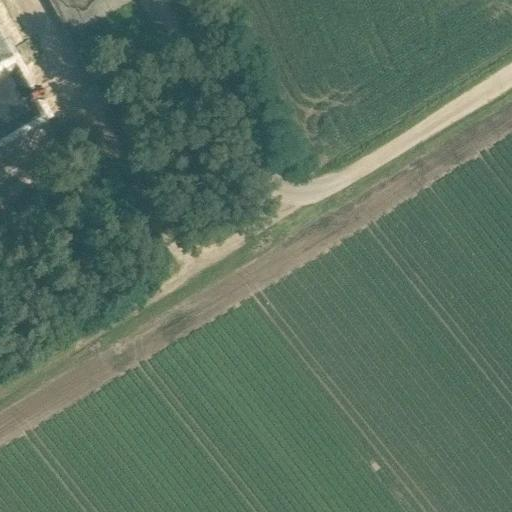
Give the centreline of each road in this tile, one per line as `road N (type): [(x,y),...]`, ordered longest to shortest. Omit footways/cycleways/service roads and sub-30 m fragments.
road 1 (track): [(265,222),(0,391)]
road 2 (unclassified): [(265,222),(511,73)]
